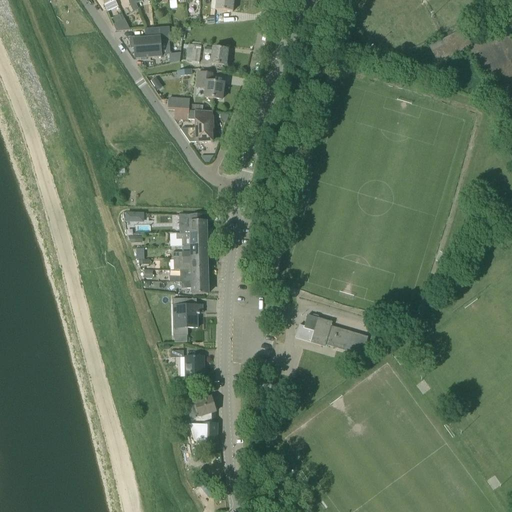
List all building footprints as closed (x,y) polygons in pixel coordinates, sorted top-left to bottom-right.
[(136,4),(134,0),(127,0),(133,12),(139,10),(136,4)] [(234,0),(231,0),(216,0),(215,10),(232,12),(234,0)] [(113,25),(116,32),(130,31),(125,19),(122,21),(119,15),(112,19),(115,24),(113,25)] [(161,28),(145,29),(145,38),(141,38),(141,37),(130,37),(130,49),(135,48),(135,59),(161,57),(160,43),(170,42),(169,27),(161,28)] [(438,65),(468,49),(472,47),(462,29),(429,46),(432,52),(438,65)] [(199,62),(201,46),(188,44),(186,61),(199,62)] [(212,55),(211,64),(226,66),(228,50),(213,48),(213,49),(205,48),(204,54),(212,55)] [(180,61),(179,54),(169,55),(170,64),(180,62),(180,61)] [(221,100),(224,84),(211,82),(212,74),(198,72),(196,88),(206,89),(205,98),(221,100)] [(151,81),(154,86),(159,83),(156,78),(151,81)] [(168,110),(175,111),(189,111),(189,100),(168,99),(168,110)] [(212,113),(203,112),(189,111),(175,111),(174,120),(195,121),(195,124),(196,143),(212,142),(212,131),(213,130),(212,113)] [(144,222),(144,214),(125,214),(125,222),(144,222)] [(180,228),(176,228),(176,234),(206,234),(206,220),(190,221),(190,226),(180,226),(180,228)] [(206,234),(176,234),(170,234),(170,247),(182,247),(191,247),(207,246),(206,234)] [(171,259),(173,259),(183,259),(207,258),(207,246),(191,247),(182,247),(182,253),(171,253),(171,259)] [(183,259),(173,259),(174,264),(182,264),(182,271),(191,271),(207,270),(207,258),(183,259)] [(180,276),(170,276),(170,282),(180,283),(207,282),(207,270),(191,271),(182,271),(180,271),(180,276)] [(208,294),(207,282),(180,283),(181,283),(182,290),(192,289),(192,295),(208,294)] [(173,336),(175,336),(188,336),(188,329),(198,328),(197,315),(199,315),(199,314),(202,314),(202,306),(188,306),(187,299),(172,299),(173,336)] [(304,327),(299,326),(295,339),(325,348),(326,346),(362,356),(368,337),(331,327),(332,323),(307,316),(304,327)] [(203,358),(203,357),(186,358),(186,378),(204,377),(203,369),(202,369),(202,358),(203,358)] [(267,377),(262,373),(254,383),(259,387),(267,377)] [(187,381),(180,383),(183,391),(190,388),(187,381)] [(211,398),(200,401),(198,394),(194,395),(183,399),(190,420),(215,412),(211,398)] [(216,444),(216,425),(212,425),(212,423),(215,423),(215,412),(190,420),(192,426),(197,443),(216,444)] [(192,426),(190,420),(177,425),(179,430),(192,426)] [(198,462),(195,444),(183,446),(186,464),(198,462)] [(201,486),(211,498),(215,494),(206,482),(201,486)]
